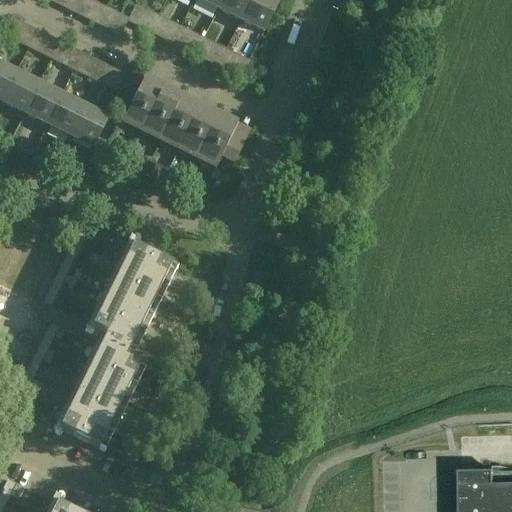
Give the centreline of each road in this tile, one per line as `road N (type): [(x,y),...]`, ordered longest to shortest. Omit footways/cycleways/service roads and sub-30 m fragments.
road 1 (residential): [(9,0),(280,122)]
road 2 (residential): [(168,511),(245,224)]
road 3 (residential): [(245,224),(0,186)]
road 4 (residential): [(146,511),(11,445)]
road 5 (residential): [(323,0),(280,122)]
